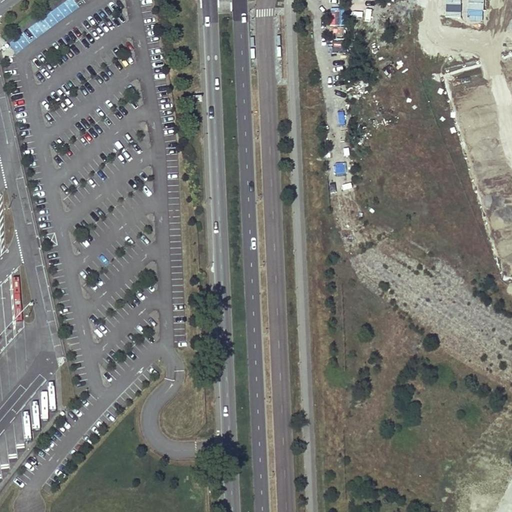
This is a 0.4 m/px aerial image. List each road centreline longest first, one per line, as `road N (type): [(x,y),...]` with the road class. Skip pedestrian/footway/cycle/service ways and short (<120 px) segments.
road 1 (primary): [(209,0),(232,511)]
road 2 (primary): [(262,511),(239,0)]
